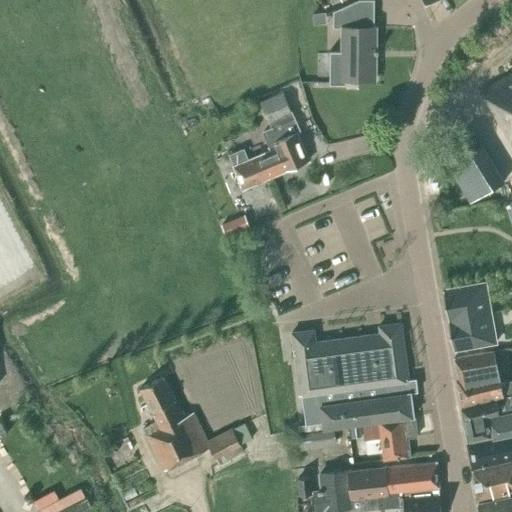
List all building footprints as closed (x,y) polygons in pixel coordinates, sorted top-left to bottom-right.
[(330,51),(330,84),(346,84),(346,79),(375,79),(376,61),(374,61),(374,51),(378,51),(378,48),(376,48),(376,26),(374,26),(374,0),(356,0),(333,11),(333,29),(342,29),(342,51),(330,51)] [(511,72),(482,91),(511,140),(511,72)] [(292,114),(283,92),(260,102),(272,127),(263,131),(271,150),(260,155),(269,177),(309,160),(296,132),(300,130),(293,115),(292,114)] [(179,124),(184,137),(197,132),(192,119),(179,124)] [(467,194),(507,176),(481,120),(441,139),(467,194)] [(260,155),(255,157),(248,160),(243,149),(230,154),(234,165),(235,168),(232,172),(235,179),(240,180),(243,188),(269,177),(260,155)] [(227,236),(250,227),(245,215),(222,224),(227,236)] [(442,291),(448,321),(491,314),(485,283),(442,291)] [(496,344),(491,314),(448,321),(453,352),(496,344)] [(345,425),(350,424),(414,415),(410,392),(406,392),(404,380),(408,379),(401,322),(379,325),(380,333),(315,341),(314,329),(292,332),(300,393),(302,393),(306,423),(298,424),(299,430),(345,425)] [(457,379),(456,379),(462,405),(511,393),(511,380),(501,383),(497,364),(494,349),(453,357),(457,379)] [(219,465),(244,452),(240,445),(232,428),(207,441),(193,412),(184,416),(164,376),(140,387),(157,421),(143,427),(147,435),(164,470),(210,447),(215,457),(219,465)] [(511,394),(461,407),(468,441),(492,435),(488,415),(511,409),(511,394)] [(511,411),(489,416),(493,436),(467,441),(472,467),(511,458),(511,411)] [(408,437),(417,435),(415,417),(414,415),(350,424),(351,437),(364,436),(365,439),(381,437),(384,459),(410,455),(408,437)] [(300,449),(336,445),(334,429),(298,433),(300,449)] [(319,490),(315,490),(317,510),(352,506),(352,510),(380,507),(379,496),(389,495),(389,492),(408,491),(408,493),(410,493),(410,496),(440,493),(440,488),(438,459),(437,460),(351,470),(351,469),(320,473),(321,488),(318,488),(319,490)] [(511,461),(473,470),(478,497),(511,489),(511,461)] [(311,493),(309,476),(298,477),(300,494),(311,493)] [(389,495),(379,496),(380,507),(392,506),(403,505),(404,507),(401,508),(401,511),(441,511),(440,493),(410,496),(410,493),(408,493),(408,491),(389,492),(389,495)] [(511,511),(511,494),(479,501),(480,511),(511,511)]
